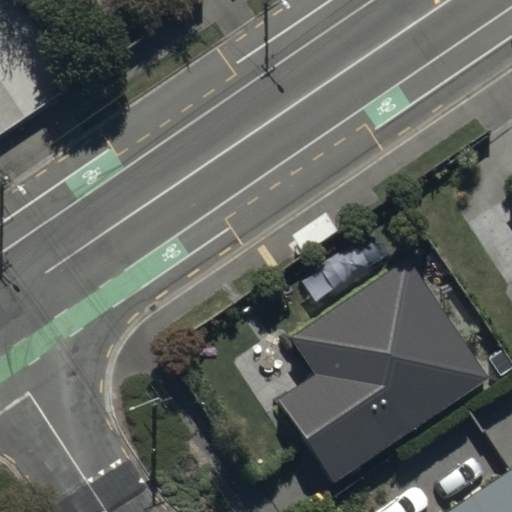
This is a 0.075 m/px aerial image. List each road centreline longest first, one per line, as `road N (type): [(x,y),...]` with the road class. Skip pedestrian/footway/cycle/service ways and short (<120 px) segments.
road 1 (tertiary): [(0,306),(439,0)]
road 2 (residential): [(108,511),(0,354)]
